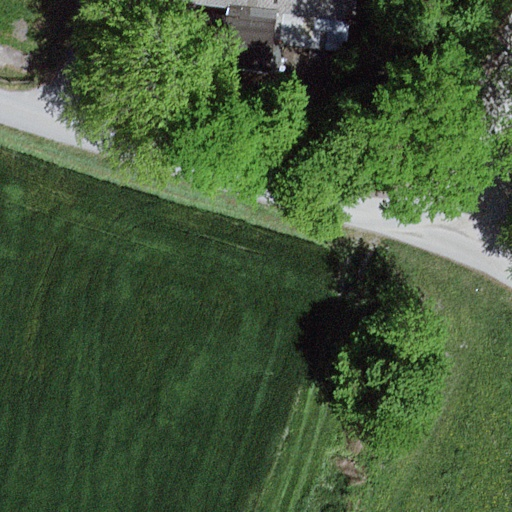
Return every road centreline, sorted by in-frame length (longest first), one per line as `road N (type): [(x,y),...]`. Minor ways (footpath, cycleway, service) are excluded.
road 1 (track): [(0,103),(458,245)]
road 2 (track): [(458,245),(511,86)]
